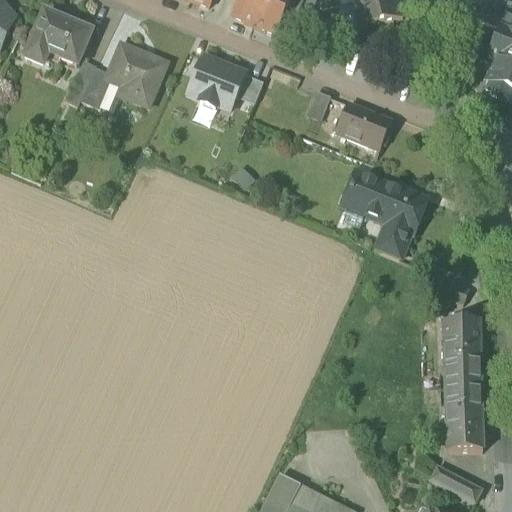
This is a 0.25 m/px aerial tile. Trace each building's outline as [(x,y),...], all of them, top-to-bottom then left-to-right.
[(188,0),(187,2),(209,12),(214,0),(188,0)] [(240,0),(232,20),(254,30),(266,0),(240,0)] [(292,0),(266,0),(254,30),(276,39),(286,15),(292,0)] [(292,0),(286,15),(297,19),(304,0),(292,0)] [(351,0),(354,8),(390,0),(351,0)] [(402,23),(397,0),(390,0),(354,8),(359,33),(402,23)] [(500,32),(511,36),(511,19),(482,8),(476,24),(499,33),(500,32)] [(0,49),(14,21),(4,17),(2,10),(0,9),(0,49)] [(292,38),(303,43),(312,21),(301,16),(292,38)] [(44,18),(30,51),(44,57),(76,70),(91,37),(44,18)] [(511,96),(511,36),(500,32),(499,33),(493,49),(501,52),(496,63),(487,87),(489,87),(511,96)] [(371,58),(379,61),(399,56),(394,33),(367,39),(371,58)] [(488,60),(496,63),(501,52),(493,49),(488,60)] [(106,85),(112,87),(123,92),(131,95),(127,104),(148,113),(166,69),(121,50),(109,79),(106,85)] [(40,66),(44,57),(30,51),(26,60),(40,66)] [(202,63),(187,98),(201,104),(199,107),(215,114),(216,110),(230,116),(236,103),(245,80),(202,63)] [(72,91),(85,97),(96,73),(83,67),(72,91)] [(109,79),(96,73),(85,97),(80,106),(100,115),(112,87),(106,85),(109,79)] [(263,88),(245,80),(236,103),(254,110),(263,88)] [(119,101),(123,92),(112,87),(100,115),(111,119),(119,101)] [(508,105),(511,96),(489,87),(485,96),(508,105)] [(65,106),(77,112),(80,106),(85,97),(72,91),(65,106)] [(119,101),(127,104),(131,95),(123,92),(119,101)] [(307,120),(320,125),(329,103),(316,97),(307,120)] [(336,139),(378,156),(391,127),(348,109),(336,139)] [(361,167),(357,177),(379,186),(383,175),(361,167)] [(352,200),(349,208),(367,215),(376,218),(374,224),(387,229),(376,256),(398,265),(409,238),(413,239),(426,206),(378,187),(379,186),(357,177),(349,198),(352,200)] [(365,220),(367,215),(349,208),(342,226),(359,233),(365,220)] [(365,220),(374,224),(376,218),(367,215),(365,220)] [(440,301),(463,310),(469,295),(447,286),(440,301)] [(443,327),(444,392),(480,392),(479,326),(443,327)] [(482,457),(480,392),(444,392),(446,457),(482,457)] [(430,484),(474,508),(481,495),(437,472),(430,484)] [(343,511),(330,505),(279,479),(262,511),(343,511)]
